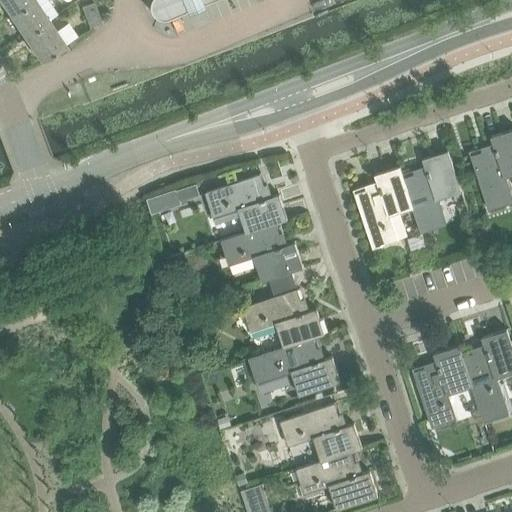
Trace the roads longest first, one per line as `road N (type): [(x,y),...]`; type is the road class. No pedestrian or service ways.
road 1 (tertiary): [(511,5),(288,88)]
road 2 (tertiary): [(296,109),(511,23)]
road 3 (residential): [(511,86),(311,149)]
road 4 (residential): [(368,326),(311,149)]
road 5 (residential): [(424,500),(368,326)]
road 6 (tertiary): [(42,192),(194,131)]
road 7 (residential): [(368,326),(511,279)]
